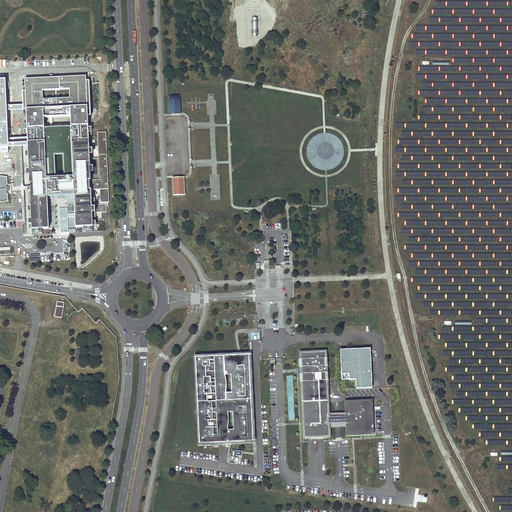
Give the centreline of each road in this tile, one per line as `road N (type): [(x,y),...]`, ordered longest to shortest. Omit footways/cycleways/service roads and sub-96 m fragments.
road 1 (primary): [(116,0),(123,275)]
road 2 (primary): [(149,274),(131,0)]
road 3 (primary): [(121,320),(127,388),(104,511)]
road 4 (primary): [(119,511),(148,322)]
road 5 (unknown): [(409,306),(435,332),(450,403),(478,443),(467,472)]
